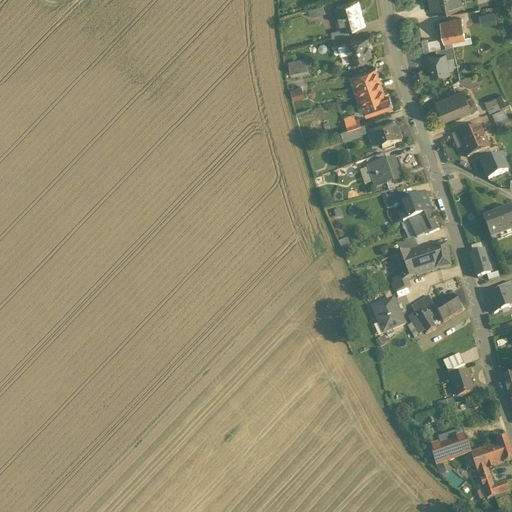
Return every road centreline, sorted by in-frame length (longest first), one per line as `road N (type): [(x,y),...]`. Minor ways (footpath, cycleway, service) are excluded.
road 1 (residential): [(436,172),(397,61),(387,0)]
road 2 (residential): [(484,336),(436,172)]
